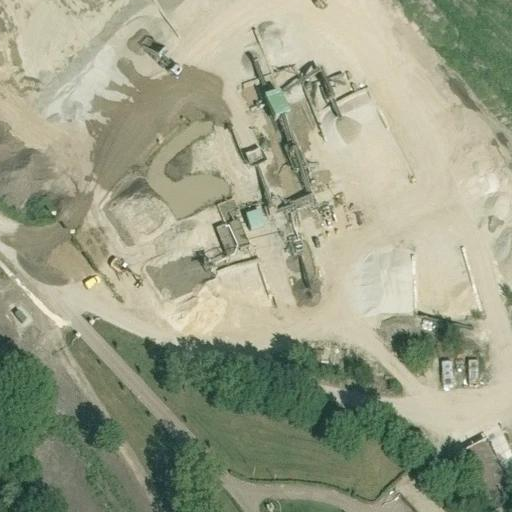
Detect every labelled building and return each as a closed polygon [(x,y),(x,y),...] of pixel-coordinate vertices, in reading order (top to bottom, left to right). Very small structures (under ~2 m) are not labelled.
[(335,104),(340,117),(349,114),(352,121),(379,111),(371,90),(335,104)] [(346,198),(334,199),(335,218),(347,217),(346,198)] [(24,335),(29,342),(38,335),(32,328),(24,335)] [(448,357),(448,381),(467,380),(466,356),(448,357)] [(510,490),(487,446),(463,459),(486,502),(510,490)]
